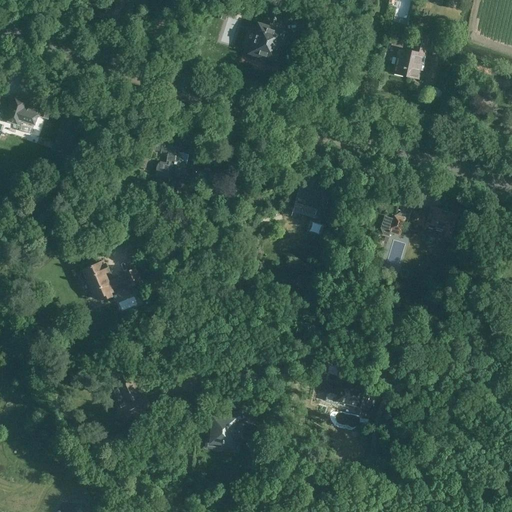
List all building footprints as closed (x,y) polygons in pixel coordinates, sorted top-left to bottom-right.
[(278,31),(282,20),(279,20),(282,12),(270,9),(268,16),(266,15),(262,25),(258,24),(247,57),(255,60),(256,55),(266,59),(265,63),(273,65),(283,32),(278,31)] [(435,36),(445,39),(448,26),(437,24),(435,36)] [(393,73),(417,78),(422,55),(425,56),(429,35),(416,32),(411,52),(404,50),(396,49),(394,57),(397,57),(393,73)] [(31,129),(39,109),(25,104),(26,103),(11,98),(9,102),(0,99),(0,109),(6,112),(3,120),(17,125),(18,124),(31,129)] [(180,147),(162,143),(154,141),(152,150),(167,153),(166,162),(160,161),(158,162),(157,164),(155,168),(155,169),(155,171),(156,173),(157,176),(159,178),(161,179),(164,180),(166,180),(168,179),(169,179),(171,177),(171,178),(170,178),(168,187),(177,188),(176,194),(190,196),(193,182),(183,180),(184,178),(186,179),(188,167),(184,166),(184,164),(187,164),(188,154),(178,153),(179,150),(182,151),(183,150),(184,148),(183,147),(181,146),(180,147)] [(315,215),(316,210),(323,212),(331,189),(318,185),(316,191),(299,186),(293,208),(294,208),(293,212),(318,220),(319,216),(315,215)] [(248,201),(259,205),(264,189),(253,186),(251,191),(244,188),(240,199),(248,201)] [(442,208),(442,209),(431,206),(429,214),(419,211),(419,212),(412,210),(408,223),(415,225),(414,226),(424,230),(426,226),(442,231),(440,235),(449,238),(450,236),(452,237),(455,226),(453,226),(454,222),(461,225),(464,216),(447,211),(448,209),(442,208)] [(394,215),(393,218),(384,216),(380,228),(382,235),(388,236),(389,232),(390,233),(399,236),(401,231),(405,219),(408,220),(411,210),(410,210),(409,211),(407,211),(405,210),(404,209),(403,208),(402,210),(400,212),(398,213),(394,215),(405,218),(405,219),(394,215)] [(90,291),(92,294),(91,295),(92,298),(94,298),(94,300),(99,298),(101,301),(113,296),(111,293),(127,287),(128,289),(130,288),(133,294),(135,293),(132,287),(143,283),(136,267),(121,273),(122,276),(109,281),(105,273),(110,271),(106,263),(104,264),(102,260),(81,270),(86,282),(85,282),(89,292),(90,291)] [(144,283),(152,289),(164,277),(157,270),(144,283)] [(121,367),(115,370),(118,376),(124,373),(121,367)] [(363,389),(340,383),(339,386),(328,383),(326,392),(327,392),(325,400),(336,403),(337,401),(359,406),(363,389)] [(134,400),(127,384),(116,389),(123,405),(112,409),(119,424),(147,412),(140,397),(134,400)] [(207,431),(206,437),(211,438),(211,442),(222,443),(221,447),(235,448),(236,438),(241,439),(243,425),(233,424),(233,420),(213,418),(212,431),(207,431)]
